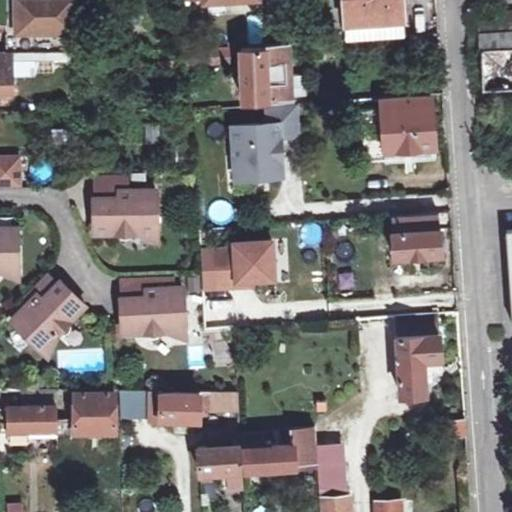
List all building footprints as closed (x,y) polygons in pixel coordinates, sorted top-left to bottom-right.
[(1,30),(2,52),(5,52),(85,49),(83,20),(70,20),(68,0),(3,0),(5,29),(1,30)] [(165,0),(167,26),(182,26),(180,0),(165,0)] [(339,0),(342,38),(401,35),(398,0),(339,0)] [(481,32),(511,30),(511,13),(480,16),(481,32)] [(283,41),(322,39),(322,32),(316,32),(315,25),(273,27),(274,41),(279,41),(283,41)] [(511,30),(481,32),(478,33),(482,99),(511,97),(511,30)] [(281,95),(280,73),(279,41),(274,41),(263,42),(263,45),(236,46),(239,98),(281,95)] [(230,59),(228,43),(184,46),(185,62),(230,59)] [(64,74),(63,51),(15,52),(15,75),(64,74)] [(377,106),(380,158),(380,160),(432,157),(428,93),(376,95),(377,106)] [(361,159),(380,158),(377,106),(358,107),(361,159)] [(298,112),(228,117),(233,183),(287,179),(284,139),(300,138),(298,112)] [(144,125),(146,143),(161,141),(158,123),(144,125)] [(476,163),(489,162),(488,144),(475,145),(476,163)] [(14,156),(3,157),(3,172),(15,172),(14,156)] [(511,162),(499,163),(500,175),(511,174),(511,162)] [(0,172),(0,184),(15,184),(15,172),(3,172),(0,172)] [(91,174),(92,196),(127,195),(127,188),(124,189),(124,173),(91,174)] [(92,196),(90,196),(91,233),(132,231),(154,242),(152,195),(152,188),(127,188),(127,195),(92,196)] [(434,211),(389,213),(390,230),(386,230),(388,254),(440,251),(439,227),(435,227),(434,211)] [(15,227),(0,227),(0,273),(16,279),(15,235),(15,227)] [(229,244),(212,244),(214,282),(233,281),(232,275),(247,274),(269,273),(267,235),(229,238),(229,244)] [(22,296),(27,301),(32,306),(52,285),(42,276),(22,296)] [(32,306),(27,301),(8,319),(13,324),(44,356),(53,334),(80,306),(83,303),(57,280),(54,282),(52,285),(32,306)] [(119,297),(120,313),(121,332),(165,330),(185,337),(182,294),(181,284),(160,286),(160,295),(145,295),(119,297)] [(160,295),(160,286),(145,286),(145,295),(160,295)] [(436,312),(393,314),(397,394),(422,393),(421,368),(439,367),(436,312)] [(16,331),(4,342),(16,354),(27,344),(16,331)] [(196,402),(236,402),(235,386),(196,387),(196,391),(144,390),(144,417),(196,416),(196,402)] [(35,436),(54,436),(53,417),(52,387),(50,387),(20,387),(20,405),(4,404),(5,443),(35,443),(35,436)] [(113,430),(112,387),(70,387),(71,431),(113,430)] [(142,387),(128,387),(128,417),(142,417),(142,387)] [(462,416),(431,418),(432,434),(463,432),(462,416)] [(53,417),(54,436),(54,437),(69,438),(69,417),(53,417)] [(318,493),(349,492),(347,423),(315,425),(317,462),(318,493)] [(244,466),(317,462),(315,425),(293,427),(294,439),(265,441),(264,428),(242,430),(244,466)] [(195,443),(197,469),(216,468),(217,481),(217,488),(224,487),(222,468),(238,467),(236,441),(208,442),(195,443)] [(239,486),(238,467),(222,468),(224,487),(239,486)] [(216,468),(197,469),(197,482),(217,481),(216,468)] [(350,511),(349,492),(318,493),(319,511),(350,511)] [(371,500),(371,511),(399,511),(399,500),(371,500)]
